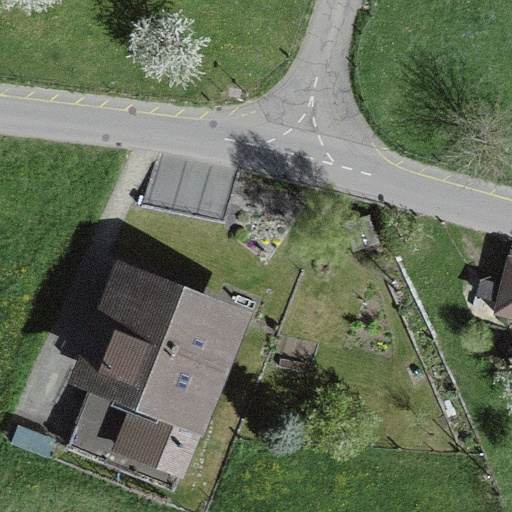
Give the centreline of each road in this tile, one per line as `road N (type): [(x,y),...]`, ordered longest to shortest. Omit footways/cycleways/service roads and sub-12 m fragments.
road 1 (tertiary): [(297,153),(0,111)]
road 2 (tertiary): [(511,214),(297,153)]
road 3 (unclassified): [(297,153),(338,0)]
